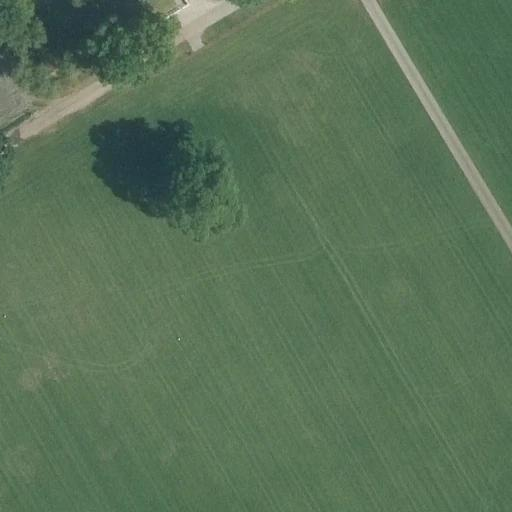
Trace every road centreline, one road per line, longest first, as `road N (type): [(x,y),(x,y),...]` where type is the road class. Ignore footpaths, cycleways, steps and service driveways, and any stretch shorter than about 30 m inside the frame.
road 1 (unclassified): [(511,242),(365,0)]
road 2 (track): [(0,147),(184,35)]
